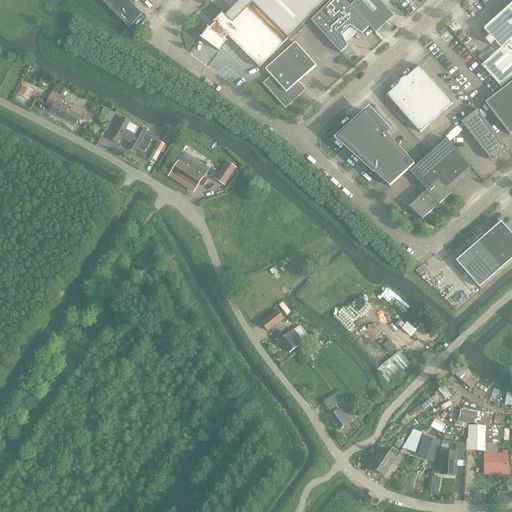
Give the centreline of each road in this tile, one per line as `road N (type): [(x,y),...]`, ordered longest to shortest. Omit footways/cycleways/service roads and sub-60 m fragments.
road 1 (unclassified): [(511,505),(440,508),(354,474),(252,339),(200,224),(165,193),(0,99)]
road 2 (unclassified): [(291,141),(449,0)]
road 3 (unclassified): [(291,141),(174,49),(173,22),(195,0)]
road 4 (unclassified): [(423,247),(291,141)]
